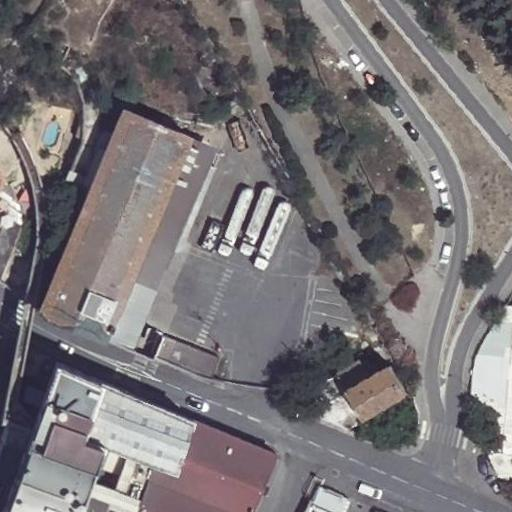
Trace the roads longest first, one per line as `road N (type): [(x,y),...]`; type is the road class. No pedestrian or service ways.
road 1 (unclassified): [(331,0),(421,121),(457,188),(461,244),(431,385),(442,414)]
road 2 (tertiary): [(11,313),(42,335),(419,490)]
road 3 (unclassified): [(511,155),(385,0)]
road 4 (unclassified): [(442,414),(477,312),(511,259)]
